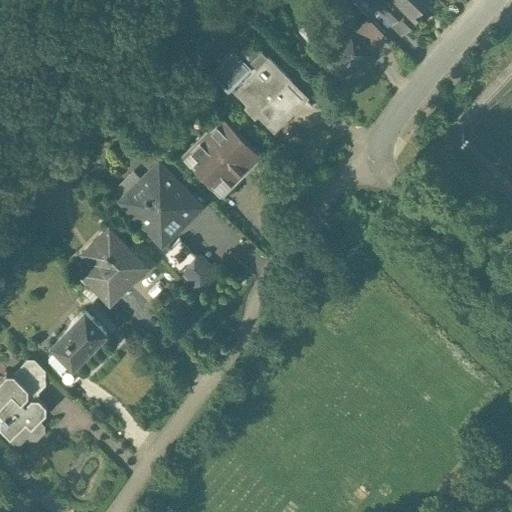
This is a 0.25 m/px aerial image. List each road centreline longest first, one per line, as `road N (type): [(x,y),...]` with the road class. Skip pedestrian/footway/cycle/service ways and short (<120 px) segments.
road 1 (residential): [(349,150),(277,244),(211,361),(100,511)]
road 2 (unclassified): [(511,287),(349,150)]
road 3 (residential): [(471,0),(349,150)]
